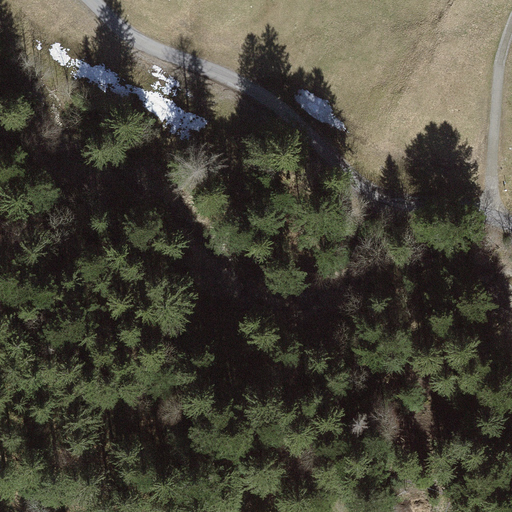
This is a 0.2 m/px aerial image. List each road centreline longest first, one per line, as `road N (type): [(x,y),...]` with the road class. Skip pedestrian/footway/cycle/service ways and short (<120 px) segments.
road 1 (unclassified): [(511,225),(395,209),(261,89),(128,38),(83,0)]
road 2 (track): [(511,32),(496,218)]
